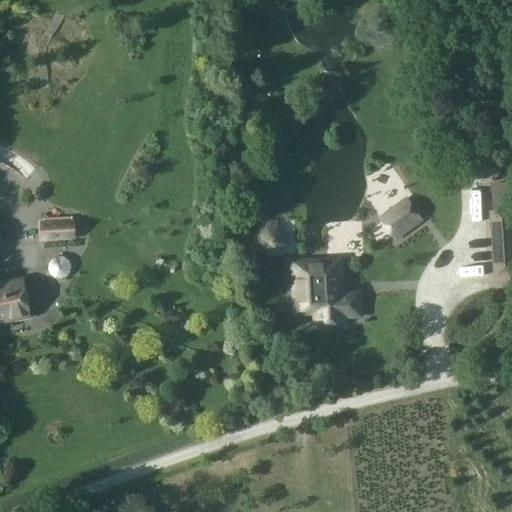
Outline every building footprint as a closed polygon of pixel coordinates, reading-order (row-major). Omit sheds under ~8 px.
[(510,140),(501,140),(502,158),(511,157),(510,140)] [(423,221),(405,197),(378,218),(396,242),(423,221)] [(511,210),(490,212),(494,273),(511,271),(511,210)] [(44,224),(41,224),(42,240),(74,238),(73,222),(52,223),(52,219),(43,219),(44,224)] [(264,227),(256,237),(257,250),(267,258),(280,257),(289,247),(287,234),(277,225),(276,220),(263,221),(264,227)] [(342,293),(340,259),(292,261),(294,314),(315,313),(315,323),(344,321),(344,318),(359,317),(358,292),(342,293)] [(0,322),(28,317),(27,308),(36,306),(33,288),(23,290),(21,281),(0,285),(0,322)] [(339,324),(340,334),(357,333),(357,323),(339,324)]
